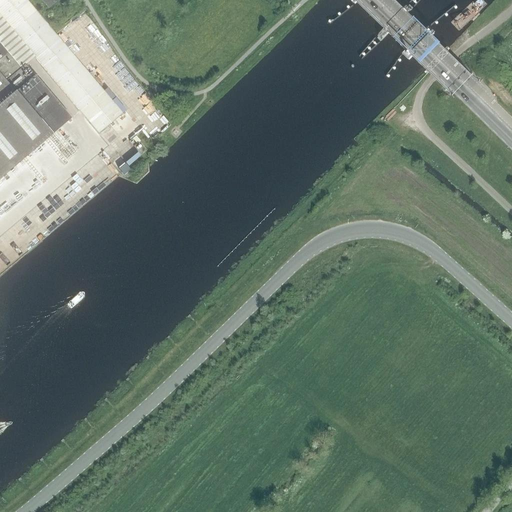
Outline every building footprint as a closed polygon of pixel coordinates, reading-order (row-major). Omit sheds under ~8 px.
[(25,0),(0,0),(0,16),(98,134),(122,115),(25,0)] [(41,0),(49,8),(58,0),(41,0)] [(404,8),(383,30),(387,35),(409,13),(404,8)] [(429,26),(402,54),(409,61),(436,33),(429,26)] [(0,178),(50,136),(70,119),(34,77),(25,65),(24,65),(20,60),(16,63),(0,44),(0,178)] [(134,169),(130,164),(124,170),(128,174),(134,169)] [(0,275),(33,245),(26,238),(48,217),(39,207),(14,230),(15,231),(0,245),(0,275)]
